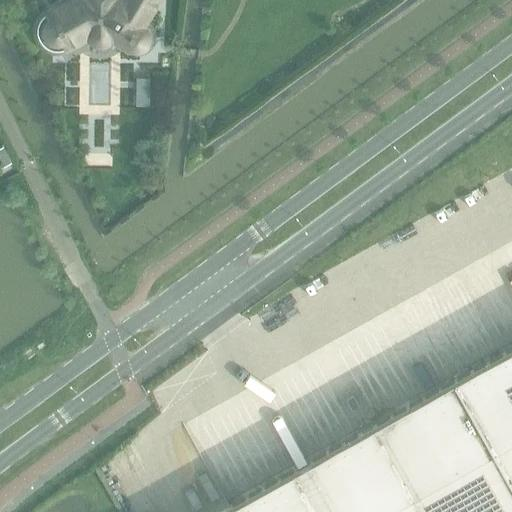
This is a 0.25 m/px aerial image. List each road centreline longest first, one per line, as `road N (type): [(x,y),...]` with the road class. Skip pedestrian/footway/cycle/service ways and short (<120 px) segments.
road 1 (tertiary): [(511,45),(0,425)]
road 2 (tertiary): [(0,467),(511,89)]
road 3 (unclassified): [(105,321),(0,116)]
